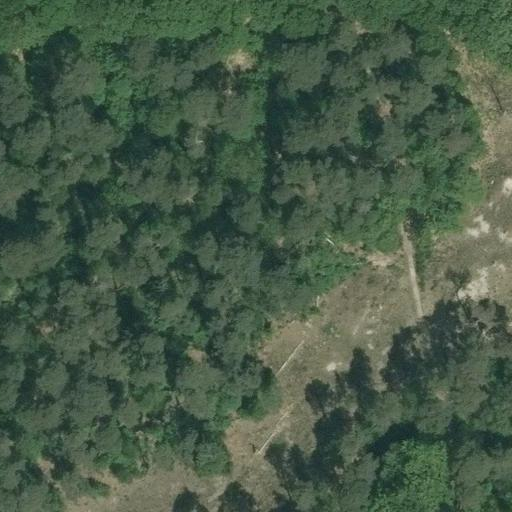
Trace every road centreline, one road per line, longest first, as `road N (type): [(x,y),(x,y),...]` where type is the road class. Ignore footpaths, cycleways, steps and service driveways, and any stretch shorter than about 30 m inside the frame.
road 1 (track): [(0,0),(356,2)]
road 2 (track): [(363,2),(511,3)]
